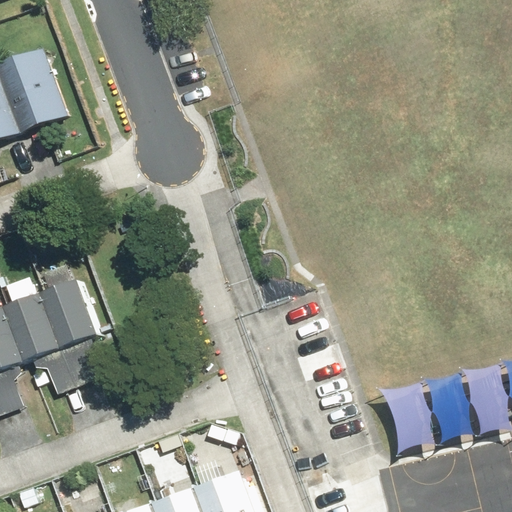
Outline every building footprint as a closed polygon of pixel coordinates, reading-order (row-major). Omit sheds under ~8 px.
[(0,150),(80,118),(52,50),(0,70),(0,150)] [(55,299),(89,390),(110,382),(102,360),(110,352),(108,345),(119,341),(96,282),(86,286),(79,268),(54,278),(61,297),(55,299)] [(22,310),(16,312),(35,363),(43,362),(46,368),(57,370),(66,393),(84,388),(73,353),(50,297),(46,300),(38,278),(14,287),(22,310)] [(0,381),(14,420),(29,414),(22,390),(28,381),(25,372),(33,369),(15,318),(6,321),(0,304),(0,381)] [(0,423),(11,419),(0,388),(0,423)] [(269,511),(255,473),(204,492),(211,511),(269,511)] [(211,511),(204,492),(165,507),(167,511),(211,511)]
